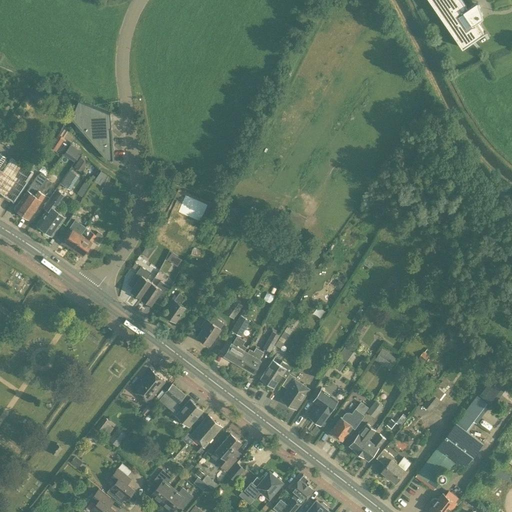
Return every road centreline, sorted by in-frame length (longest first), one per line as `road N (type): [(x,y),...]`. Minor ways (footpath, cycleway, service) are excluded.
road 1 (secondary): [(381,511),(95,294)]
road 2 (residential): [(95,294),(138,218),(122,54),(140,0)]
road 3 (track): [(118,331),(0,496)]
road 4 (track): [(137,192),(157,179),(278,231)]
